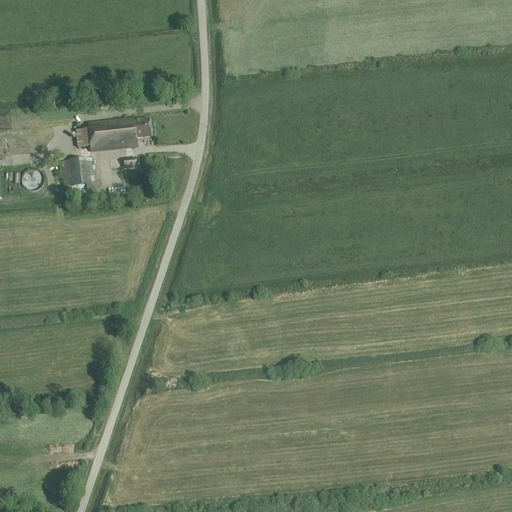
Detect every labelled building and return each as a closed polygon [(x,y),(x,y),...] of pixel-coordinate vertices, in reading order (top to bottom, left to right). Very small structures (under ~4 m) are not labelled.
[(4,119),(0,119),(0,132),(13,131),(12,118),(3,119),(4,119)] [(34,118),(18,118),(19,129),(34,128),(34,118)] [(153,137),(151,118),(130,121),(129,119),(89,123),(89,129),(76,131),(78,148),(91,146),(92,151),(139,146),(138,139),(153,137)] [(124,168),(140,167),(139,156),(123,156),(124,168)] [(97,192),(96,185),(93,158),(60,161),(62,188),(70,187),(70,195),(87,193),(87,195),(97,192)] [(43,175),(42,172),(41,171),(39,169),(36,168),(33,168),(30,169),(27,170),(25,173),(23,175),(22,178),(22,181),(23,185),(25,188),(27,190),(30,191),(34,192),(38,191),(41,188),(43,186),(44,183),(45,179),(43,175)]
